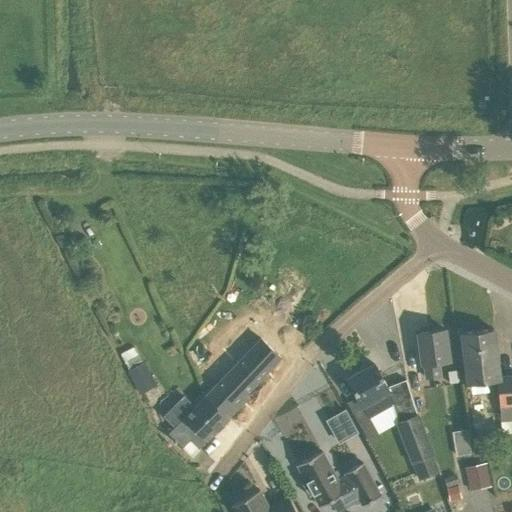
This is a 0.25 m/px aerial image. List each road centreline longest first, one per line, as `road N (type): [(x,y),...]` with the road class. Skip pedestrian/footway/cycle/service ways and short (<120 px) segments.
road 1 (tertiary): [(410,148),(58,129),(0,133)]
road 2 (residential): [(215,479),(313,353),(436,245)]
